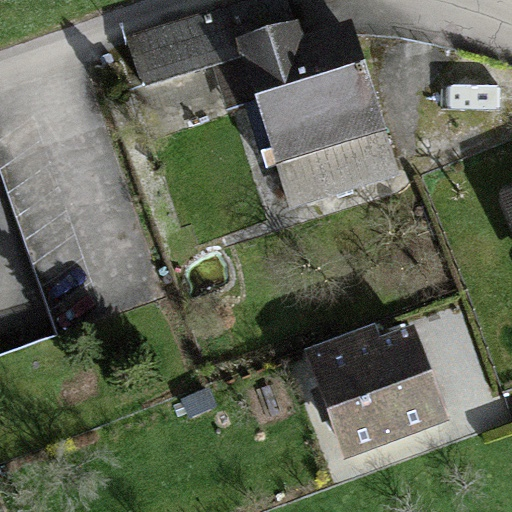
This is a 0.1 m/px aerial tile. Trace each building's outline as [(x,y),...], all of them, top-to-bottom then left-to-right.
[(276,4),(223,21),(242,54),(256,96),(291,209),(404,174),(354,17),(286,35),(276,4)] [(125,47),(137,85),(212,69),(242,54),(223,21),(125,47)] [(242,54),(212,69),(224,106),(256,96),(242,54)] [(511,191),(499,196),(511,234),(511,191)] [(399,324),(301,357),(330,442),(428,409),(399,324)]
